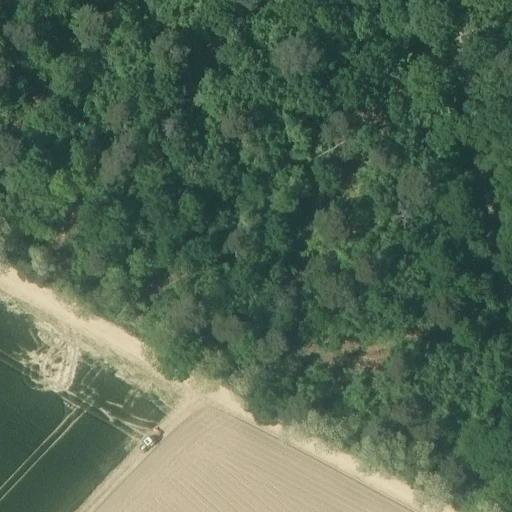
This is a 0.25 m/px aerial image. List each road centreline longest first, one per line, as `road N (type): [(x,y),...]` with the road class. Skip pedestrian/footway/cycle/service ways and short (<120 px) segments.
road 1 (track): [(0,280),(437,511)]
road 2 (track): [(452,0),(511,305)]
road 3 (track): [(91,511),(206,391)]
